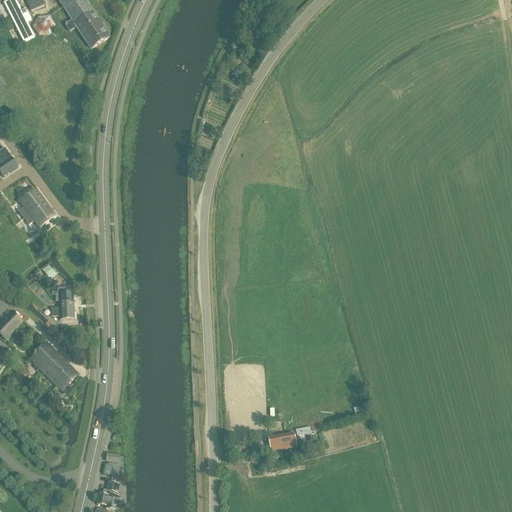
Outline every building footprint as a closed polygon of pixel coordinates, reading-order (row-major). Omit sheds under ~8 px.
[(15,0),(12,0),(4,4),(24,44),(34,38),(27,23),(31,21),(26,10),(21,12),(15,0)] [(25,0),(31,12),(45,7),(41,0),(25,0)] [(85,0),(57,0),(72,22),(65,26),(70,33),(77,29),(91,51),(110,38),(95,14),(85,0)] [(50,36),(55,26),(49,17),(38,18),(33,27),(39,36),(50,36)] [(259,31),(256,33),(250,27),(243,34),(253,45),(263,35),(259,31)] [(0,152),(0,173),(4,179),(18,169),(5,149),(0,152)] [(22,209),(18,213),(29,227),(32,224),(34,223),(40,230),(56,218),(36,191),(32,193),(30,191),(21,197),(23,200),(19,203),(24,209),(22,209)] [(51,281),(56,277),(49,267),(43,271),(51,281)] [(73,294),(68,295),(67,289),(57,289),(58,295),(55,295),(56,303),(59,303),(59,304),(73,303),(73,294)] [(60,318),(60,322),(74,321),(73,303),(59,304),(59,309),(51,309),(52,318),(60,318)] [(0,336),(5,341),(23,324),(12,313),(0,324),(0,336)] [(63,393),(79,377),(46,345),(30,361),(63,393)] [(0,369),(5,365),(14,357),(5,349),(0,353),(0,369)] [(357,419),(369,416),(366,406),(354,409),(357,419)] [(296,448),(294,436),(294,434),(288,435),(288,439),(269,443),(271,453),(296,448)] [(118,465),(119,457),(118,457),(115,456),(107,455),(107,456),(106,463),(118,465)] [(117,502),(118,498),(117,498),(118,494),(117,493),(119,485),(108,483),(106,491),(103,491),(102,496),(99,495),(97,506),(106,508),(106,510),(115,511),(116,508),(118,509),(119,502),(117,502)]
